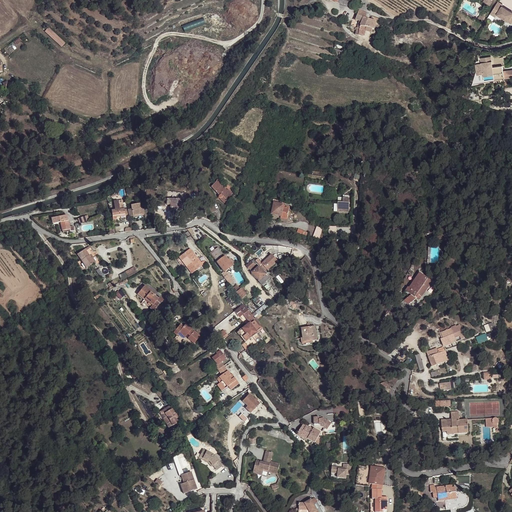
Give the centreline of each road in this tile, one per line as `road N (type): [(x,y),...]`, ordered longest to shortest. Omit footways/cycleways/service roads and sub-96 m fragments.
road 1 (residential): [(0,221),(20,218),(66,240),(198,222),(231,238),(300,247),(313,262),(325,314),(407,370),(402,467),(422,474),(505,461)]
road 2 (track): [(173,104),(158,103),(150,75),(156,55),(181,46),(220,58),(260,18),(263,0)]
road 3 (residential): [(511,41),(481,45),(430,21),(362,8)]
